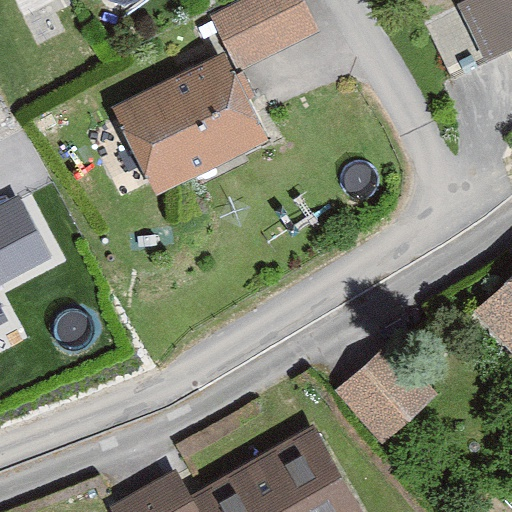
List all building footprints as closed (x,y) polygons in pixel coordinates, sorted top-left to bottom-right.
[(196,64),(89,119),(129,197),(243,138),(213,81),(281,46),(257,0),(253,0),(182,37),(196,64)] [(511,0),(440,0),(473,61),(511,40),(511,0)] [(511,257),(461,304),(511,359),(511,257)] [(0,281),(0,327),(19,317),(0,281)] [(380,338),(323,385),(370,442),(428,395),(380,338)] [(164,451),(96,496),(106,511),(352,511),(295,426),(192,494),(164,451)]
